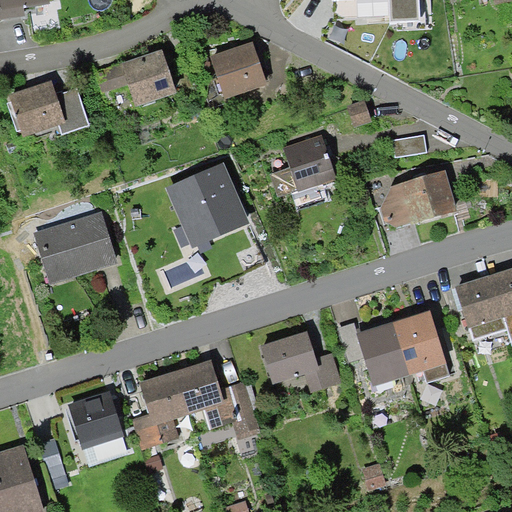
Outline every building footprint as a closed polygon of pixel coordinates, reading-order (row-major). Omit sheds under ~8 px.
[(0,0),(0,19),(24,16),(23,7),(49,3),(48,0),(0,0)] [(389,0),(391,23),(421,22),(420,0),(389,0)] [(260,63),(253,42),(211,56),(225,98),(267,85),(260,63)] [(141,56),(122,62),(129,84),(136,106),(177,92),(162,49),(141,56)] [(129,84),(122,62),(95,71),(102,93),(129,84)] [(30,88),(9,95),(11,102),(21,130),(23,136),(59,125),(66,122),(56,95),(52,81),(30,88)] [(77,88),(56,95),(66,122),(59,125),(62,134),(89,125),(77,88)] [(364,100),(347,106),(354,127),(371,121),(364,100)] [(21,130),(11,102),(7,103),(17,131),(21,130)] [(329,155),(322,135),(284,147),(299,192),(323,184),(324,186),(337,181),(329,155)] [(392,140),(395,158),(427,153),(424,135),(392,140)] [(250,223),(223,162),(166,188),(182,226),(190,243),(192,248),(198,246),(209,241),(250,223)] [(458,211),(446,170),(391,186),(380,207),(386,222),(397,227),(458,211)] [(117,263),(101,211),(34,233),(50,284),(96,270),(117,263)] [(190,243),(182,226),(174,229),(181,247),(190,243)] [(212,248),(209,241),(198,246),(201,253),(212,248)] [(511,267),(508,269),(490,275),(507,330),(511,344),(511,267)] [(507,330),(490,275),(472,281),(455,286),(468,328),(469,328),(473,341),(507,330)] [(411,316),(393,322),(409,375),(423,370),(427,384),(451,376),(430,310),(411,316)] [(409,375),(393,322),(373,327),(358,332),(356,333),(364,358),(373,386),(409,375)] [(358,332),(355,323),(338,328),(348,363),(364,358),(356,333),(358,332)] [(285,338),(261,346),(273,384),(305,374),(319,369),(316,358),(307,331),(285,338)] [(332,353),(316,358),(319,369),(305,374),(311,392),(341,382),(332,353)] [(187,367),(176,371),(190,415),(204,410),(210,430),(231,424),(220,389),(211,360),(187,367)] [(190,415),(176,371),(164,374),(139,382),(149,414),(153,426),(157,425),(163,443),(179,438),(173,419),(190,415)] [(244,382),(220,389),(231,424),(233,423),(238,440),(261,433),(244,382)] [(88,397),(68,404),(83,450),(124,437),(110,391),(88,397)] [(142,450),(163,443),(157,425),(153,426),(149,414),(132,419),(142,450)] [(55,438),(38,443),(43,462),(45,461),(53,489),(69,485),(55,438)] [(0,451),(0,511),(45,511),(24,444),(0,451)] [(380,464),(363,469),(370,490),(387,485),(380,464)] [(249,511),(246,500),(225,507),(226,511),(249,511)]
